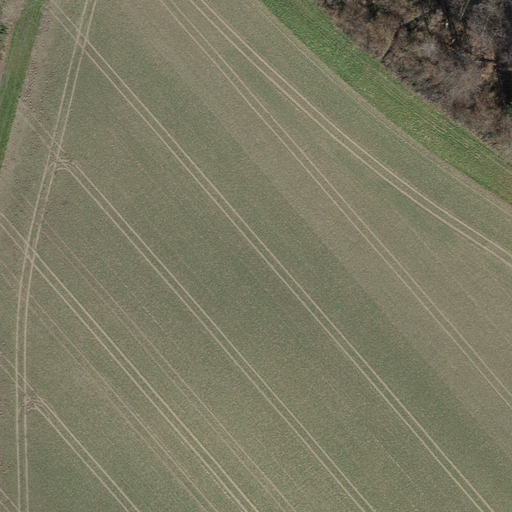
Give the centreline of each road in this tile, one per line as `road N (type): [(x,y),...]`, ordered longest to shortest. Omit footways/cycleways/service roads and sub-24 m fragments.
road 1 (unknown): [(0,322),(42,0)]
road 2 (unknown): [(315,0),(372,45),(505,6)]
